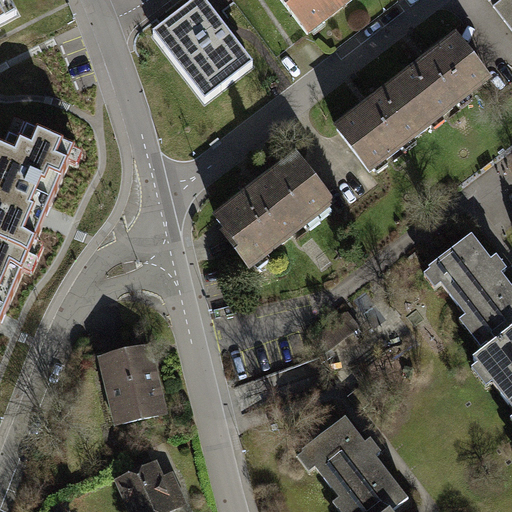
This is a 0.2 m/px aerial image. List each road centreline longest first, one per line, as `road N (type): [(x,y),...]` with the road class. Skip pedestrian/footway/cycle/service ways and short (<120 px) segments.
road 1 (residential): [(159,199),(431,0)]
road 2 (residential): [(171,258),(113,270),(84,295),(0,487)]
road 3 (residential): [(234,511),(171,258)]
road 4 (residential): [(93,0),(159,199)]
